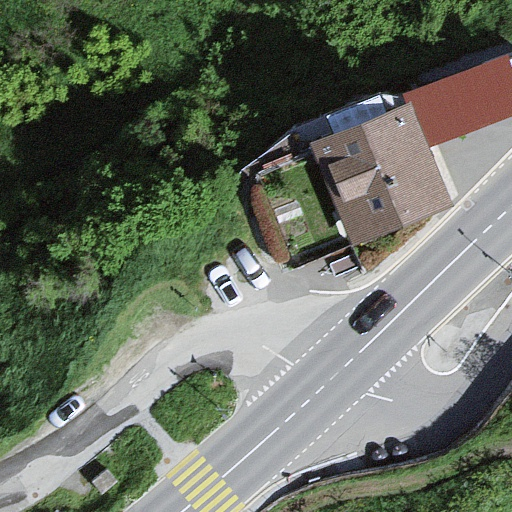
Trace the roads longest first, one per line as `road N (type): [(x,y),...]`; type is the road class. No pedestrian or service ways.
road 1 (residential): [(0,492),(53,464),(202,343),(255,341),(327,380)]
road 2 (secondary): [(327,380),(511,205)]
road 3 (residential): [(327,380),(391,402),(453,395),(484,378),(511,348)]
road 4 (secondary): [(179,511),(327,380)]
